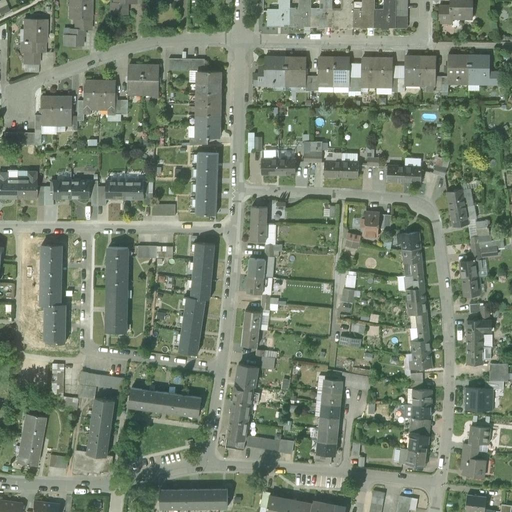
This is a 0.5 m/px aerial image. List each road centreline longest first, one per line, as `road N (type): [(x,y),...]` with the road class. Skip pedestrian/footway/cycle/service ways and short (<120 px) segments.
road 1 (residential): [(238,189),(409,202),(435,219),(450,388),(439,484)]
road 2 (residential): [(87,229),(86,351),(222,366)]
road 3 (residential): [(243,42),(141,45),(11,91)]
road 4 (residential): [(426,0),(425,44),(243,42)]
road 5 (residential): [(212,430),(123,416),(117,485)]
road 6 (residential): [(87,229),(236,227)]
road 7 (residential): [(243,42),(238,189)]
road 8 (residential): [(236,227),(222,366)]
road 9 (residential): [(207,464),(342,473)]
